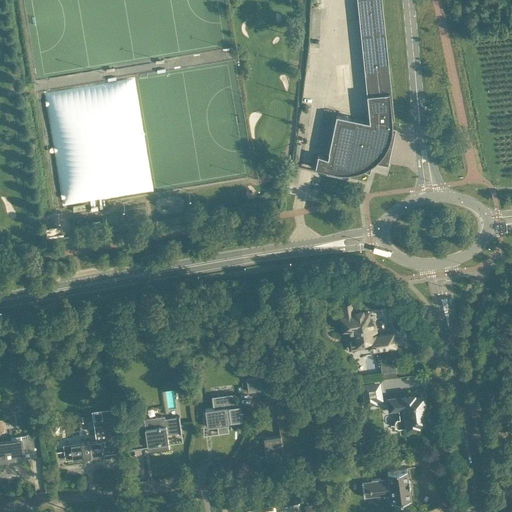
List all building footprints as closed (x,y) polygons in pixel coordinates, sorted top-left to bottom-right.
[(315,165),(315,167),(327,169),(326,171),(344,175),(345,172),(348,172),(352,171),(355,171),(358,170),(362,168),(370,171),(372,165),(373,160),(374,161),(375,161),(376,160),(383,125),(383,124),(384,125),(392,126),(392,124),(393,123),(393,121),(392,120),(392,119),(392,117),(379,0),(357,0),(370,121),(336,114),(329,151),(328,157),(318,154),(315,165)] [(137,81),(40,96),(61,203),(156,187),(137,81)] [(344,314),(341,315),(343,328),(346,328),(355,327),(356,337),(357,344),(361,343),(369,342),(370,347),(370,350),(383,348),(397,347),(395,333),(381,334),(374,335),(374,332),(376,332),(375,323),(373,324),(371,316),(369,316),(368,311),(363,312),(362,309),(356,310),(356,312),(354,313),(352,302),(342,303),(344,314)] [(395,362),(381,364),(382,372),(396,370),(395,362)] [(249,391),(261,390),(260,378),(247,379),(249,391)] [(368,383),(362,384),(364,398),(370,397),(368,383)] [(212,389),(213,394),(233,391),(232,385),(212,389)] [(402,395),(387,397),(389,411),(399,410),(400,418),(397,419),(395,421),(396,426),(398,427),(406,426),(406,427),(406,428),(407,428),(419,426),(420,426),(420,425),(419,424),(428,423),(429,423),(429,422),(427,413),(427,412),(426,404),(425,394),(425,393),(424,393),(415,395),(415,394),(416,393),(415,393),(415,392),(414,393),(406,394),(403,394),(402,394),(402,395)] [(231,420),(242,419),(240,404),(234,405),(232,393),(212,395),(213,405),(214,407),(202,409),(203,416),(206,415),(208,426),(208,425),(208,426),(217,425),(218,432),(229,431),(228,423),(227,423),(227,420),(230,420),(231,420)] [(280,434),(264,437),(265,445),(267,458),(277,456),(284,455),(282,444),(290,443),(287,423),(290,422),(286,401),(285,401),(276,402),(280,434)] [(81,442),(64,445),(64,450),(65,451),(66,459),(84,457),(84,458),(87,457),(87,456),(89,456),(89,457),(92,456),(92,455),(110,453),(110,450),(122,448),(121,441),(116,407),(103,409),(107,438),(96,440),(90,441),(90,440),(86,440),(87,441),(84,441),(81,441),(81,442)] [(169,448),(167,434),(181,432),(178,416),(175,416),(165,418),(164,415),(144,418),(144,420),(129,422),(131,436),(142,434),(142,431),(146,431),(148,451),(169,448)] [(0,442),(0,463),(2,463),(1,460),(24,457),(30,456),(43,454),(41,444),(40,435),(39,431),(27,433),(27,434),(11,437),(12,441),(0,442)] [(328,462),(321,463),(322,470),(340,467),(339,459),(328,460),(328,462)] [(363,481),(362,481),(362,482),(362,483),(364,495),(364,496),(364,497),(365,497),(365,496),(372,495),(390,493),(391,493),(392,500),(391,500),(392,501),(400,500),(403,500),(403,499),(405,499),(411,498),(411,497),(409,486),(410,486),(409,479),(408,479),(406,469),(407,469),(407,468),(407,467),(406,467),(406,468),(398,469),(398,468),(396,468),(396,469),(388,470),(387,471),(387,472),(388,472),(389,478),(388,478),(381,479),(381,478),(372,479),(372,480),(370,481),(363,482),(363,481)] [(283,505),(303,500),(300,490),(281,495),(283,505)]
